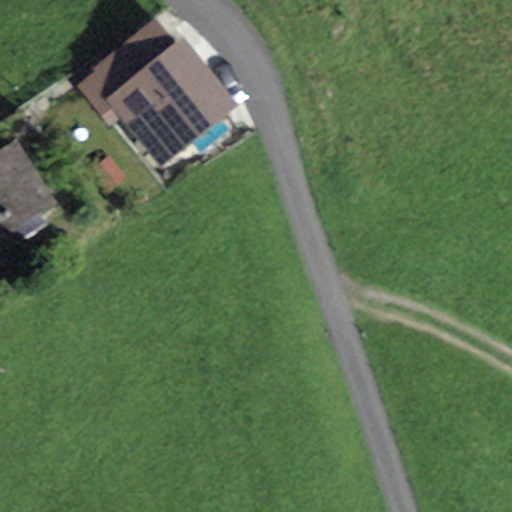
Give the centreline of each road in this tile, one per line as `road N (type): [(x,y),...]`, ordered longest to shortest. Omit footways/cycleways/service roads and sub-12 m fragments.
road 1 (track): [(197,0),(262,60),(401,511)]
road 2 (track): [(511,373),(383,313),(339,311)]
